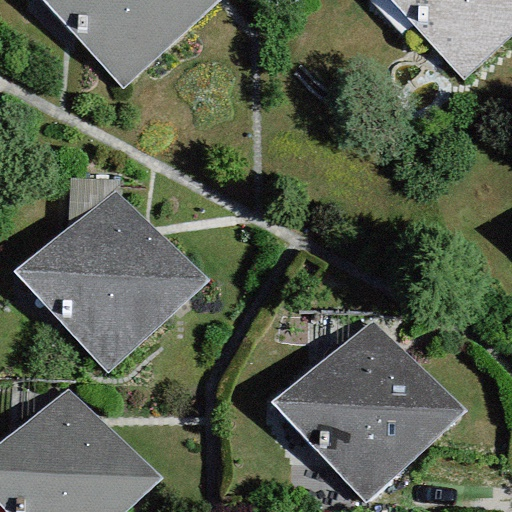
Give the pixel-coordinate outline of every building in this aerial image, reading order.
[(197,2),(194,0),(32,0),(109,83),(197,2)] [(511,31),(511,0),(389,0),(461,78),(511,31)] [(192,294),(108,202),(19,283),(104,375),(192,294)] [(446,423),(361,331),(273,411),(358,503),(446,423)] [(119,511),(143,491),(59,399),(0,452),(0,511),(119,511)]
